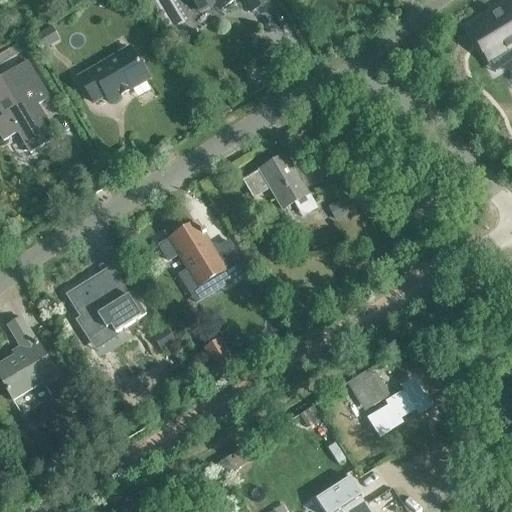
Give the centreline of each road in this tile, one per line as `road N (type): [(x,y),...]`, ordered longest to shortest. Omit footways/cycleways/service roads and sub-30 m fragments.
road 1 (residential): [(46,511),(511,235)]
road 2 (residential): [(0,284),(354,69)]
road 3 (residential): [(511,210),(431,121),(354,69)]
